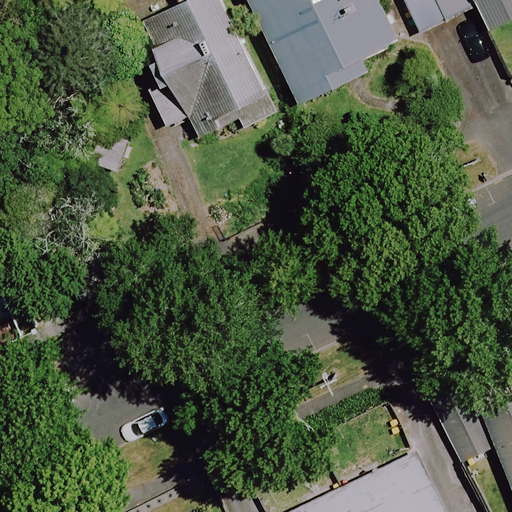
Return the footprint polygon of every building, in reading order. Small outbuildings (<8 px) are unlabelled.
[(174,0),(179,9),(148,23),(155,37),(147,40),(195,143),(229,127),(224,116),(265,97),(220,0),(174,0)] [(248,0),(300,106),(367,73),(361,61),(397,43),(376,0),(248,0)] [(462,0),(401,0),(417,35),(468,12),(462,0)] [(511,0),(473,0),(487,32),(511,20),(511,0)] [(511,401),(484,412),(511,493),(511,401)] [(443,511),(415,451),(285,511),(443,511)]
